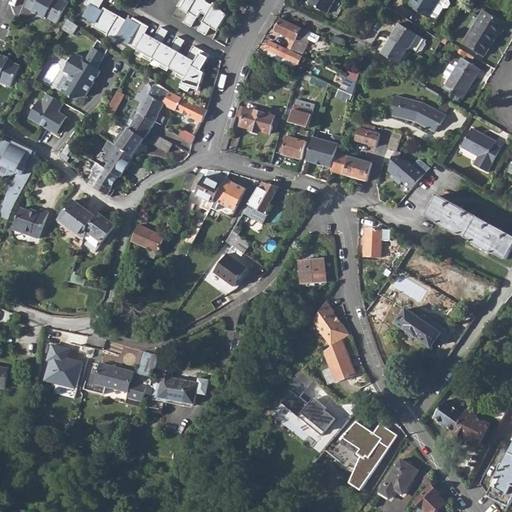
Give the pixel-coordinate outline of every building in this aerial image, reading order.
[(30,0),(27,7),(34,12),(46,19),(47,17),(58,23),(70,4),(63,0),(30,0)] [(93,27),(107,35),(118,16),(104,8),(104,10),(100,8),(104,0),(87,0),(85,4),(90,7),(84,16),(96,23),(93,27)] [(180,0),(177,7),(189,14),(196,0),(186,0),(186,1),(183,0),(180,0)] [(196,0),(189,14),(183,23),(191,28),(200,12),(207,16),(213,5),(206,2),(207,0),(196,0)] [(310,0),(309,2),(328,13),(335,0),(310,0)] [(413,0),(410,6),(429,18),(431,16),(440,0),(413,0)] [(440,0),(431,16),(437,19),(445,8),(449,7),(451,3),(450,0),(440,0)] [(213,5),(207,16),(198,31),(206,36),(211,27),(214,29),(217,26),(220,28),(227,15),(214,3),(213,5)] [(483,11),(464,42),(485,55),(500,32),(502,33),(507,25),(483,11)] [(127,21),(118,16),(107,35),(107,36),(116,42),(118,39),(137,49),(146,34),(149,27),(133,18),(132,21),(128,19),(127,21)] [(314,34),(281,18),(275,31),(296,40),(292,49),(303,55),(310,41),(318,45),(322,37),(314,34)] [(63,28),(74,35),(79,26),(69,19),(63,28)] [(390,36),(385,43),(387,44),(382,53),(400,64),(410,49),(411,50),(411,49),(420,36),(400,23),(391,37),(390,36)] [(143,57),(151,62),(153,59),(162,43),(168,32),(160,27),(154,39),(146,34),(137,49),(145,54),(143,57)] [(411,49),(419,54),(420,52),(423,52),(427,45),(426,43),(427,41),(420,36),(411,49)] [(160,67),(168,71),(170,68),(179,52),(185,41),(177,37),(171,48),(162,43),(153,59),(161,64),(160,67)] [(109,47),(98,39),(86,61),(82,60),(84,57),(75,53),(66,71),(74,75),(64,92),(77,99),(88,96),(102,70),(98,68),(109,47)] [(270,41),(266,49),(299,64),(302,57),(270,41)] [(176,76),(184,81),(202,51),(194,46),(187,57),(179,52),(170,68),(178,73),(176,76)] [(256,50),(253,60),(266,63),(268,56),(256,50)] [(210,55),(202,51),(184,81),(180,88),(188,92),(191,88),(199,91),(205,73),(201,71),(210,55)] [(0,81),(12,86),(21,65),(9,60),(10,58),(0,53),(0,81)] [(462,58),(444,88),(463,99),(481,69),(462,58)] [(406,75),(418,80),(420,75),(408,69),(406,75)] [(313,76),(310,81),(327,89),(329,84),(313,76)] [(346,76),(340,89),(354,95),(358,82),(346,76)] [(161,115),(166,103),(171,92),(159,84),(158,86),(150,82),(148,86),(152,88),(147,98),(143,96),(140,94),(136,101),(141,103),(136,112),(139,114),(157,122),(161,115)] [(143,96),(147,98),(152,88),(148,86),(143,96)] [(340,89),(339,89),(335,97),(346,102),(348,99),(351,100),(354,95),(340,89)] [(114,99),(120,102),(124,94),(119,91),(114,99)] [(171,92),(166,103),(168,108),(202,123),(208,110),(171,92)] [(397,94),(394,108),(396,108),(394,115),(417,121),(436,131),(440,124),(442,125),(447,114),(424,101),(397,94)] [(65,104),(49,95),(44,104),(41,102),(31,119),(59,135),(69,117),(60,113),(65,104)] [(440,106),(447,110),(453,102),(445,97),(440,106)] [(297,100),(291,122),(309,127),(315,105),(297,100)] [(246,108),(241,126),(252,129),(251,131),(261,133),(261,132),(272,135),(277,116),(246,108)] [(135,119),(130,129),(146,139),(157,122),(139,114),(135,119)] [(157,122),(164,126),(168,118),(161,115),(157,122)] [(125,126),(130,129),(135,119),(131,117),(125,126)] [(361,123),(355,140),(377,147),(381,134),(374,132),(375,127),(361,123)] [(125,126),(114,144),(134,157),(146,139),(130,129),(125,126)] [(473,128),(463,147),(493,164),(502,147),(496,144),(497,141),(473,128)] [(192,144),(196,137),(183,129),(179,136),(192,144)] [(282,130),(276,153),(302,159),(307,141),(297,138),(298,134),(282,130)] [(332,141),(314,137),(307,161),(334,167),(338,153),(341,142),(343,136),(334,133),(332,141)] [(232,134),(227,151),(236,153),(241,137),(232,134)] [(396,150),(399,139),(390,136),(387,148),(396,150)] [(4,138),(0,146),(0,148),(9,153),(12,146),(14,143),(4,138)] [(163,138),(158,147),(169,153),(175,144),(163,138)] [(14,143),(12,146),(18,149),(17,152),(26,157),(25,158),(17,170),(6,172),(1,169),(0,171),(6,174),(19,172),(25,165),(28,163),(33,157),(36,152),(15,141),(14,143)] [(109,153),(104,160),(110,163),(106,168),(122,177),(134,157),(114,144),(110,141),(104,150),(109,153)] [(68,144),(63,152),(68,156),(70,153),(73,147),(68,144)] [(0,164),(3,166),(1,169),(6,172),(17,170),(25,158),(26,157),(17,152),(18,149),(12,146),(9,153),(0,148),(0,164)] [(334,167),(333,171),(368,181),(373,163),(338,153),(334,167)] [(431,167),(422,160),(419,160),(415,165),(410,161),(394,156),(389,171),(397,175),(394,179),(400,184),(403,181),(412,189),(425,174),(431,167)] [(40,160),(33,157),(28,163),(25,165),(14,180),(10,187),(12,193),(6,202),(5,218),(10,219),(16,205),(40,160)] [(101,165),(106,168),(110,163),(104,160),(101,165)] [(86,176),(84,179),(87,183),(95,187),(111,197),(115,191),(112,189),(119,176),(121,178),(122,177),(106,168),(101,165),(97,163),(92,170),(94,171),(89,178),(86,176)] [(188,172),(182,187),(192,191),(198,175),(188,172)] [(206,175),(196,194),(215,203),(216,201),(224,185),(206,175)] [(224,185),(216,201),(215,203),(212,208),(217,211),(220,203),(237,210),(247,189),(227,179),(224,185)] [(244,213),(264,224),(272,209),(268,207),(270,204),(279,187),(263,182),(249,205),(244,213)] [(439,195),(428,215),(440,222),(439,223),(461,235),(462,234),(473,241),(473,242),(495,254),(495,253),(507,259),(511,251),(511,235),(502,230),(503,228),(497,224),(495,227),(462,208),(464,205),(457,202),(456,204),(439,195)] [(75,199),(60,219),(86,239),(87,236),(91,227),(98,217),(75,199)] [(187,226),(196,204),(187,200),(178,223),(187,226)] [(22,208),(15,226),(32,233),(31,235),(41,239),(50,212),(42,209),(40,212),(32,209),(31,211),(22,208)] [(98,217),(91,227),(87,236),(101,246),(117,225),(100,212),(98,217)] [(140,225),(133,241),(152,249),(159,252),(166,237),(140,225)] [(14,229),(31,235),(32,233),(15,226),(14,229)] [(235,228),(227,242),(245,254),(251,244),(240,236),(242,233),(235,228)] [(366,229),(365,256),(382,257),(383,240),(391,240),(391,230),(366,229)] [(149,255),(157,259),(159,252),(152,249),(149,255)] [(235,287),(248,268),(227,254),(214,272),(235,287)] [(303,284),(327,282),(325,258),(300,260),(303,284)] [(69,282),(84,286),(87,278),(72,274),(69,282)] [(319,327),(318,327),(324,337),(325,336),(332,348),(344,339),(351,335),(343,324),(334,312),(335,312),(328,301),(315,322),(319,327)] [(459,315),(471,322),(479,309),(468,302),(459,315)] [(408,308),(398,323),(406,329),(407,334),(413,338),(418,337),(432,347),(439,336),(440,337),(442,337),(446,330),(446,328),(425,314),(424,314),(421,318),(408,308)] [(332,348),(326,352),(338,381),(357,374),(344,339),(332,348)] [(76,350),(51,344),(46,364),(50,365),(45,383),(78,391),(86,364),(73,360),(76,350)] [(160,356),(143,351),(137,372),(101,363),(101,365),(91,362),(83,389),(103,394),(106,386),(129,392),(126,403),(140,407),(149,376),(154,377),(160,356)] [(163,376),(159,397),(165,398),(195,404),(199,383),(172,378),(175,364),(166,363),(163,376)] [(0,367),(0,387),(6,389),(9,369),(0,367)] [(282,403),(324,434),(338,415),(314,397),(310,403),(302,396),(315,378),(301,368),(290,382),(295,386),(282,403)] [(159,397),(152,395),(149,411),(162,414),(165,398),(159,397)] [(447,400),(434,417),(457,432),(466,414),(447,400)] [(502,407),(496,420),(502,423),(508,410),(502,407)] [(457,432),(456,433),(467,438),(467,436),(481,443),(491,424),(478,417),(478,416),(467,411),(466,414),(457,432)] [(357,421),(344,437),(362,449),(358,454),(362,456),(351,483),(362,490),(398,435),(386,427),(380,437),(357,421)] [(511,511),(511,449),(503,440),(481,483),(501,511),(511,511)] [(391,497),(396,489),(405,494),(419,470),(402,459),(382,491),(391,497)] [(438,511),(447,503),(438,494),(440,493),(432,485),(416,500),(427,511),(425,511),(438,511)]
